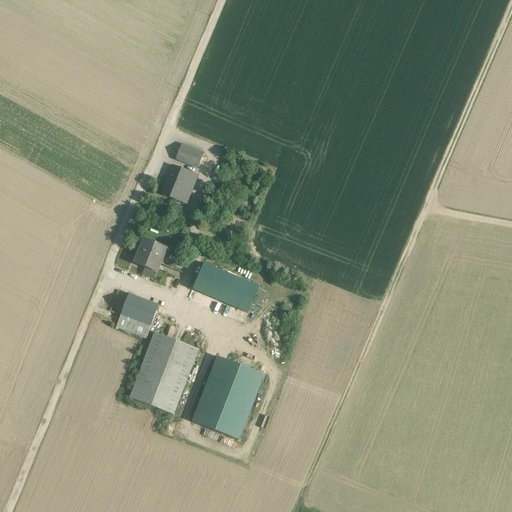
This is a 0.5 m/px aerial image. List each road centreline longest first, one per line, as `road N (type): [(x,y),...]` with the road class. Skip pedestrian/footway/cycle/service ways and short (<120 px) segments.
road 1 (track): [(8,511),(219,0)]
road 2 (track): [(511,14),(295,511)]
